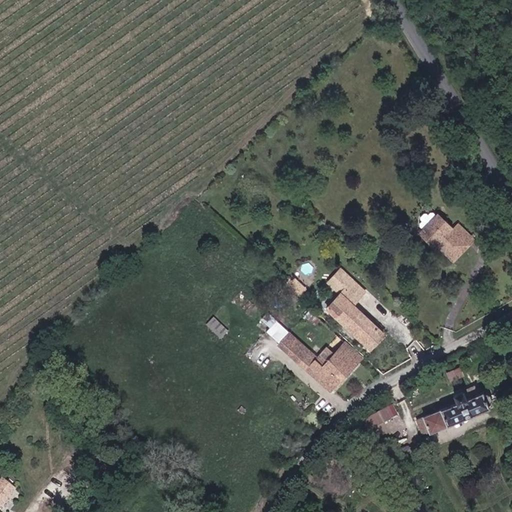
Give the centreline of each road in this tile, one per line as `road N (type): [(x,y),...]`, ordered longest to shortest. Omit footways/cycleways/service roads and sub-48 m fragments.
road 1 (residential): [(511,318),(372,395),(318,448),(274,511)]
road 2 (tertiary): [(399,0),(511,194)]
